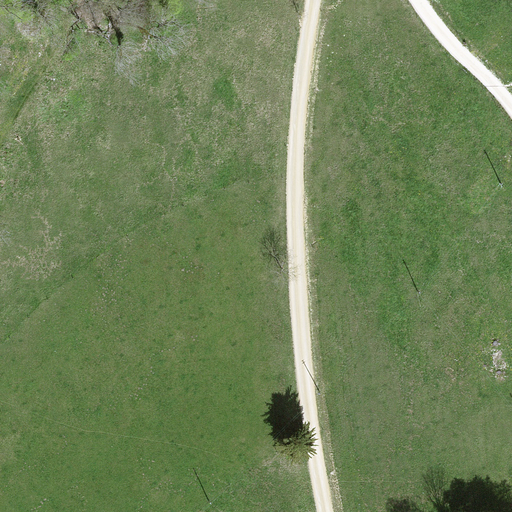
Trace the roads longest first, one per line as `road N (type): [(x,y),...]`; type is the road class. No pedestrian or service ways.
road 1 (track): [(312,0),(294,235),(323,511)]
road 2 (track): [(511,107),(418,0)]
